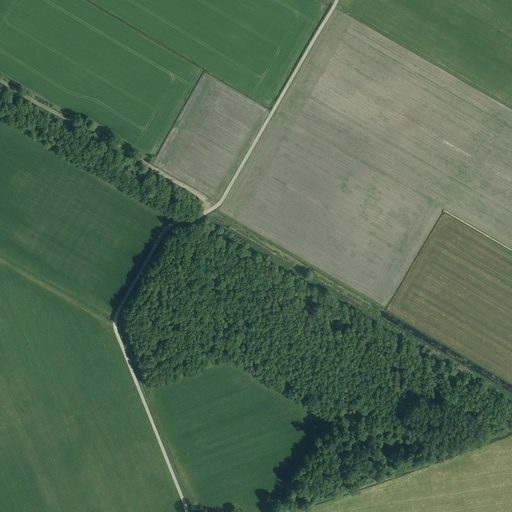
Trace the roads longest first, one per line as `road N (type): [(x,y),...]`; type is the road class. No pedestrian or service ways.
road 1 (track): [(186,511),(116,330),(118,309),(164,230),(220,203),(336,0)]
road 2 (track): [(215,207),(0,78)]
